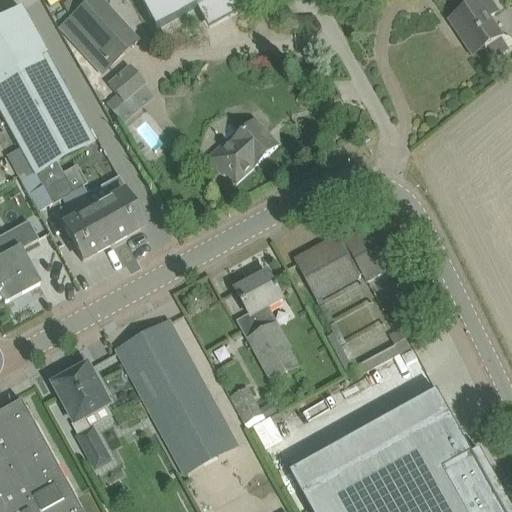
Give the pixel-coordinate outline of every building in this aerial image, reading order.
[(58,0),(93,62),(206,0),(58,0)] [(253,33),(231,45),(249,79),(280,62),(269,41),(280,36),(260,0),(256,0),(240,9),(253,33)] [(483,0),(470,9),(453,20),(467,40),(464,42),(474,57),(477,55),(484,65),(484,66),(487,70),(503,60),(511,53),(511,30),(501,38),(488,18),(498,12),(489,0),(483,0)] [(21,10),(0,21),(0,113),(19,149),(6,157),(20,183),(35,175),(45,192),(65,181),(58,170),(55,164),(93,143),(44,54),(45,54),(21,10)] [(128,67),(106,85),(123,105),(145,86),(128,67)] [(219,175),(223,170),(237,185),(278,147),(256,123),(227,150),(222,145),(206,160),(219,175)] [(65,181),(45,192),(35,175),(20,183),(37,215),(51,207),(74,194),(73,192),(67,180),(65,181)] [(124,196),(127,194),(118,178),(101,187),(86,196),(84,197),(92,212),(111,246),(143,229),(133,212),(124,196)] [(82,263),(111,246),(92,212),(62,228),(72,245),(82,263)] [(39,239),(29,220),(0,236),(0,253),(3,259),(0,261),(0,296),(4,304),(40,285),(20,250),(39,239)] [(294,261),(303,278),(317,303),(364,277),(367,283),(386,273),(388,278),(406,268),(389,238),(378,244),(371,231),(363,235),(361,232),(344,242),(344,243),(340,245),(336,238),(294,261)] [(278,288),(277,289),(268,275),(237,292),(246,310),(250,316),(252,319),(260,333),(246,340),(273,387),(303,370),(276,323),(270,327),(262,313),(283,301),(279,293),(280,292),(278,288)] [(117,352),(126,370),(185,478),(239,449),(170,323),(117,352)] [(411,349),(408,345),(401,332),(390,338),(396,348),(400,356),(411,350),(411,349)] [(66,381),(55,387),(57,391),(75,424),(72,426),(82,443),(96,469),(109,462),(93,432),(91,433),(89,429),(84,420),(93,415),(108,408),(106,402),(98,386),(88,368),(66,381)] [(231,398),(246,425),(263,416),(261,413),(248,389),(231,398)] [(450,417),(304,499),(310,511),(511,511),(511,507),(506,497),(506,496),(500,484),(499,484),(481,452),(473,456),(438,393),(419,404),(419,405),(438,395),(450,417)] [(0,511),(82,511),(33,421),(23,404),(0,416),(0,511)] [(277,411),(274,406),(261,413),(263,416),(264,418),(277,411)]
